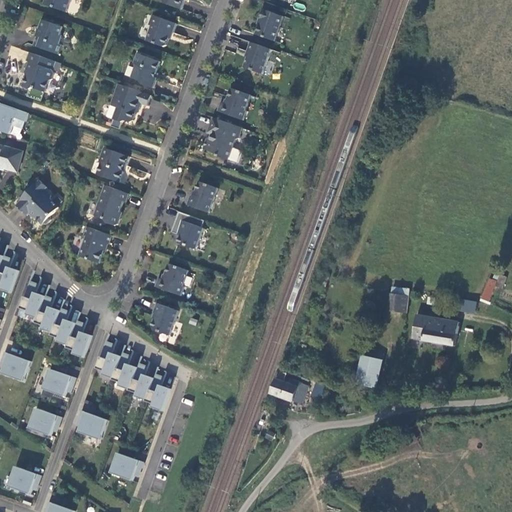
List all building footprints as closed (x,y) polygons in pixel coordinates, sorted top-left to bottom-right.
[(45,0),(44,4),(65,12),(69,0),(45,0)] [(162,0),(164,4),(180,9),(182,4),(183,0),(162,0)] [(255,35),(259,36),(266,32),(270,40),(274,41),(282,17),(261,10),(260,14),(258,20),(260,20),(255,35)] [(172,33),(176,23),(152,15),(149,25),(152,26),(147,41),(163,47),(166,46),(169,36),(170,33),(172,33)] [(61,27),(41,20),(38,28),(40,29),(39,32),(37,37),(35,36),(31,45),(57,55),(60,46),(58,44),(61,35),(59,31),(61,27)] [(272,49),(251,42),(249,49),(247,53),(249,54),(245,68),(263,74),(272,49)] [(55,62),(29,53),(26,61),(28,62),(26,65),(25,69),(27,71),(21,87),(30,90),(33,88),(44,92),(48,81),(51,79),(53,73),(52,70),(55,62)] [(160,62),(137,53),(133,64),(134,67),(130,77),(141,81),(142,84),(152,87),(156,78),(154,77),(156,72),(160,62)] [(151,96),(118,84),(107,115),(108,118),(124,123),(126,122),(130,123),(132,122),(136,111),(140,110),(141,107),(142,104),(147,105),(151,96)] [(251,94),(231,87),(228,97),(226,103),(221,102),(219,110),(244,118),(248,109),(246,108),(251,94)] [(0,131),(20,138),(28,112),(0,102),(0,131)] [(242,128),(212,117),(209,125),(207,132),(214,135),(211,144),(205,142),(203,148),(216,153),(217,156),(228,160),(235,140),(238,138),(242,128)] [(0,168),(19,174),(26,151),(0,143),(0,168)] [(128,157),(103,148),(99,160),(101,164),(97,175),(119,183),(120,175),(121,170),(123,166),(125,167),(128,157)] [(220,181),(202,174),(196,189),(193,187),(192,190),(190,197),(212,204),(220,181)] [(47,188),(39,180),(19,201),(20,202),(16,205),(27,216),(31,212),(35,217),(42,224),(45,224),(50,219),(50,216),(58,207),(50,200),(50,195),(44,190),(47,188)] [(128,193),(105,185),(94,215),(105,219),(107,222),(114,225),(118,224),(120,218),(118,215),(121,207),(123,201),(125,202),(128,193)] [(196,249),(203,228),(181,220),(177,232),(176,234),(180,235),(177,242),(196,249)] [(113,235),(89,227),(85,236),(88,237),(81,257),(100,264),(104,254),(107,244),(110,245),(113,235)] [(0,290),(11,295),(19,273),(9,269),(13,261),(3,257),(3,258),(0,266),(0,286),(1,287),(0,290)] [(188,270),(168,263),(165,272),(162,279),(157,277),(155,286),(180,295),(183,286),(182,285),(188,270)] [(481,302),(488,305),(496,287),(501,289),(506,278),(500,275),(497,283),(490,280),(481,302)] [(26,316),(36,320),(37,320),(45,298),(45,297),(36,294),(39,286),(30,282),(20,310),(28,313),(26,316)] [(391,288),(390,296),(403,298),(404,291),(391,288)] [(41,331),(52,334),(52,335),(60,312),(51,309),(54,300),(45,297),(45,298),(37,320),(36,320),(35,324),(43,327),(41,331)] [(453,309),(475,314),(477,304),(455,300),(453,309)] [(178,310),(156,302),(154,306),(152,312),(155,314),(152,321),(152,328),(169,335),(178,310)] [(60,312),(52,335),(52,334),(51,337),(58,340),(57,343),(67,347),(68,347),(76,325),(75,325),(67,322),(70,313),(60,310),(60,312)] [(431,352),(447,355),(449,347),(455,348),(459,325),(416,317),(412,339),(425,342),(425,343),(432,344),(431,352)] [(73,356),(84,360),(92,337),(82,334),(86,325),(76,322),(75,325),(76,325),(68,347),(67,347),(66,349),(74,352),(73,356)] [(115,346),(106,343),(96,370),(104,373),(102,377),(113,380),(121,358),(112,355),(115,346)] [(31,363),(4,354),(2,359),(1,363),(5,365),(3,370),(1,375),(24,383),(31,363)] [(119,388),(129,391),(137,369),(128,366),(131,357),(122,354),(121,358),(113,380),(112,381),(120,384),(119,388)] [(383,364),(363,360),(357,388),(361,399),(362,400),(362,401),(379,396),(377,392),(383,364)] [(146,402),(153,380),(144,377),(148,368),(138,365),(137,369),(129,391),(128,392),(136,395),(135,398),(145,402),(146,402)] [(77,380),(50,370),(43,390),(65,398),(67,393),(69,388),(73,389),(75,384),(77,380)] [(170,390),(161,387),(164,379),(155,375),(153,380),(146,402),(145,402),(145,403),(153,406),(151,409),(162,413),(170,390)] [(294,400),(294,399),(303,403),(310,386),(292,379),(292,378),(286,375),(284,381),(277,378),(272,392),(294,400)] [(312,397),(321,398),(323,385),(314,383),(312,397)] [(62,419),(36,410),(29,430),(51,438),(53,432),(55,427),(59,429),(60,425),(62,419)] [(107,422),(81,412),(79,417),(77,422),(82,424),(80,428),(78,434),(100,442),(107,422)] [(144,464),(117,455),(110,475),(133,483),(134,477),(136,472),(141,474),(144,464)] [(42,478),(15,468),(8,488),(30,496),(32,491),(34,486),(38,487),(39,484),(42,478)] [(71,511),(48,503),(47,507),(45,511),(71,511)]
